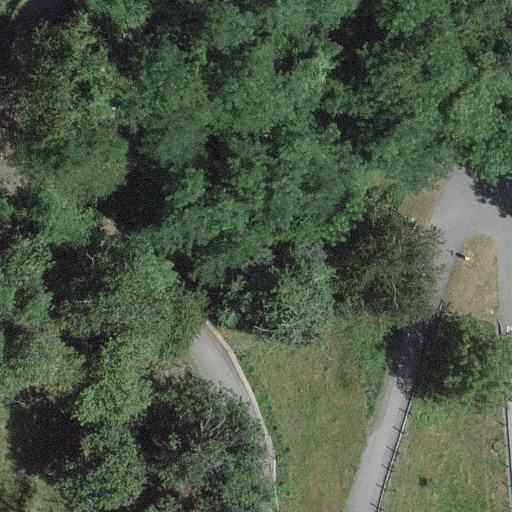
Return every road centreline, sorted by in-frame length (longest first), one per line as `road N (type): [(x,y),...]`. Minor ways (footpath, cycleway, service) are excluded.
road 1 (unclassified): [(252,511),(246,445),(216,366),(121,257),(14,184),(0,163)]
road 2 (unclassified): [(491,148),(439,248),(358,511)]
